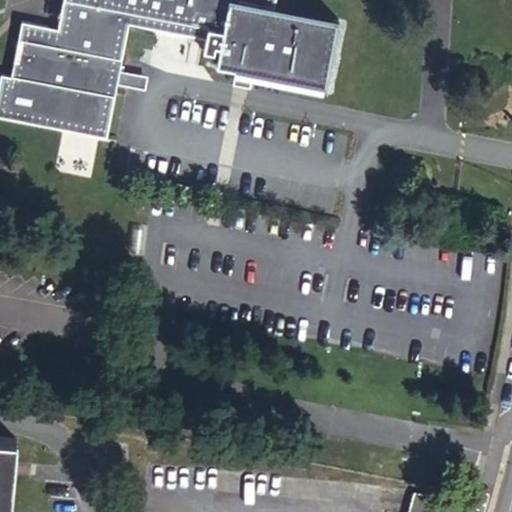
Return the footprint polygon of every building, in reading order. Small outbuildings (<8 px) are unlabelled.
[(43,28),(44,23),(18,18),(8,73),(0,71),(0,113),(104,133),(113,79),(116,80),(117,73),(118,67),(115,66),(124,20),(199,33),(196,45),(207,47),(208,40),(213,41),(209,59),(229,62),(228,67),(244,70),(245,65),(317,78),(329,10),(270,0),(58,0),(54,24),(53,29),(43,28)] [(117,73),(116,80),(138,84),(140,71),(118,67),(117,73)] [(242,80),(244,70),(228,67),(226,77),(242,80)] [(0,511),(4,511),(11,435),(0,434),(0,511)] [(450,511),(454,496),(425,488),(419,511),(450,511)]
